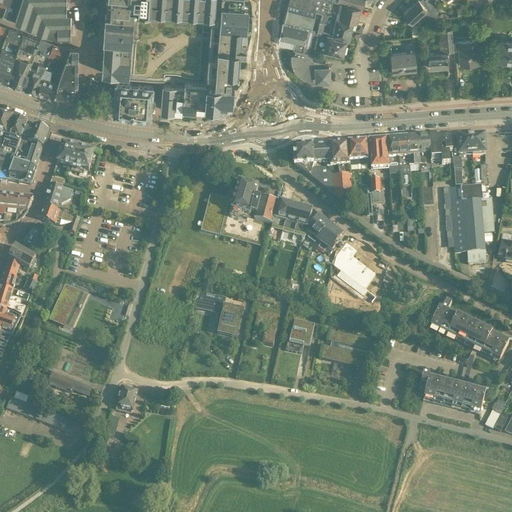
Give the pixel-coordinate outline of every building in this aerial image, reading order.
[(1,0),(7,2),(5,7),(2,15),(36,27),(35,30),(58,37),(62,37),(62,36),(70,37),(71,12),(67,12),(66,0),(1,0)] [(109,0),(107,24),(105,24),(105,22),(104,22),(101,72),(162,77),(159,109),(174,110),(182,111),(182,110),(182,105),(196,107),(196,106),(203,107),(204,107),(204,106),(204,102),(219,103),(219,102),(219,98),(226,99),(226,97),(232,97),(234,68),(234,67),(232,67),(233,58),(238,58),(240,48),(241,36),(244,37),(245,37),(248,3),(243,3),(243,0),(109,0)] [(326,14),(336,16),(339,1),(333,0),(288,0),(288,4),(305,9),(317,12),(326,14)] [(435,18),(423,0),(415,0),(403,11),(411,21),(422,12),(426,19),(435,18)] [(360,7),(339,1),(336,16),(353,21),(356,21),(360,7)] [(305,9),(288,4),(285,13),(314,21),(317,12),(305,9)] [(472,15),(466,8),(456,8),(457,16),(472,15)] [(317,12),(314,21),(312,30),(317,31),(322,32),(324,23),(326,14),(317,12)] [(312,30),(314,21),(285,13),(283,23),(303,27),(312,30)] [(353,21),(336,16),(326,14),(324,23),(335,25),(351,29),(353,21)] [(312,52),(316,37),(317,31),(312,30),(303,27),(283,23),(279,38),(294,42),(293,47),(293,48),(295,48),(312,52)] [(0,50),(8,27),(0,24),(0,50)] [(333,32),(349,36),(351,29),(335,25),(333,32)] [(23,32),(8,27),(0,50),(0,77),(5,79),(23,32)] [(452,52),(452,50),(452,41),(451,41),(450,29),(442,30),(442,40),(438,40),(439,52),(427,53),(427,67),(448,66),(447,52),(452,52)] [(329,33),(322,32),(317,31),(316,37),(324,39),(324,38),(327,39),(324,49),(344,55),(349,37),(344,36),(344,37),(333,34),(329,33)] [(5,79),(23,85),(40,38),(23,32),(5,79)] [(53,43),(40,38),(23,85),(36,90),(42,73),(48,56),(53,43)] [(452,41),(452,50),(460,50),(460,65),(478,64),(477,48),(475,48),(474,40),(452,41)] [(511,40),(498,40),(498,41),(495,41),(495,48),(497,48),(496,60),(511,60),(511,40)] [(415,68),(413,42),(407,43),(407,51),(390,52),(391,70),(415,68)] [(64,62),(69,47),(61,46),(53,43),(48,56),(64,62)] [(78,47),(70,47),(64,62),(58,79),(52,96),(71,103),(76,88),(74,87),(75,83),(77,83),(78,47)] [(326,61),(313,58),(314,55),(311,55),(312,52),(295,48),(294,52),(292,52),(292,53),(293,53),(293,54),(292,54),(294,64),(301,73),(311,77),(312,77),(312,78),(312,76),(317,76),(317,79),(329,78),(329,66),(325,66),(325,62),(326,62),(326,61)] [(52,96),(58,79),(42,73),(36,90),(52,96)] [(113,113),(150,116),(153,84),(115,82),(113,113)] [(0,152),(13,119),(0,114),(0,152)] [(0,182),(5,183),(12,162),(27,123),(13,119),(0,152),(0,182)] [(48,131),(27,123),(12,162),(36,170),(40,155),(42,148),(43,145),(48,131)] [(469,135),(471,155),(471,158),(484,157),(482,137),(477,137),(477,134),(469,135)] [(471,155),(469,135),(462,136),(462,138),(457,138),(458,156),(471,155)] [(428,138),(427,138),(429,164),(430,172),(432,172),(431,160),(443,159),(443,164),(452,163),(451,151),(454,151),(452,138),(452,137),(451,136),(449,136),(448,136),(446,137),(446,138),(446,141),(443,141),(441,141),(441,139),(428,140),(428,138)] [(429,164),(427,138),(416,139),(418,167),(421,167),(421,173),(430,172),(429,164)] [(416,139),(407,140),(409,168),(418,167),(416,139)] [(407,140),(397,141),(399,175),(400,202),(411,202),(409,168),(407,140)] [(369,171),(388,170),(385,141),(365,143),(367,162),(367,172),(369,172),(369,171)] [(387,161),(388,170),(388,176),(399,175),(397,141),(385,141),(387,161)] [(56,164),(69,167),(71,159),(73,159),(74,156),(72,155),(74,147),(62,143),(56,164)] [(367,162),(365,143),(363,143),(347,144),(348,162),(349,168),(367,167),(367,162)] [(337,167),(338,176),(350,175),(349,168),(348,162),(347,144),(327,146),(329,168),(337,167)] [(329,168),(327,146),(311,147),(312,165),(326,164),(327,168),(329,168)] [(71,159),(69,167),(89,173),(94,152),(74,147),(72,155),(74,156),(73,159),(71,159)] [(312,166),(312,165),(311,147),(291,149),(293,167),(310,177),(312,166)] [(461,160),(452,160),(455,188),(462,187),(461,171),(461,160)] [(12,162),(5,183),(18,185),(30,186),(36,170),(12,162)] [(322,186),(324,179),(327,169),(311,170),(310,177),(322,186)] [(351,199),(350,175),(338,176),(333,176),(333,172),(328,172),(328,169),(327,169),(324,179),(322,186),(333,195),(334,196),(352,209),(351,199)] [(50,183),(58,186),(63,187),(65,181),(52,177),(50,183)] [(379,196),(378,185),(377,181),(370,182),(371,196),(372,205),(383,204),(383,195),(379,196)] [(58,188),(58,186),(50,183),(50,185),(49,185),(43,206),(45,206),(56,210),(58,204),(62,205),(69,201),(72,192),(58,188)] [(277,205),(259,200),(259,198),(254,196),(256,189),(256,188),(255,188),(251,187),(246,185),(246,186),(238,183),(237,183),(237,184),(232,202),(208,196),(208,197),(210,197),(207,208),(205,208),(205,209),(207,209),(204,220),(202,220),(202,221),(203,221),(200,232),(199,232),(198,233),(218,238),(218,236),(222,237),(221,239),(222,239),(223,237),(234,240),(233,242),(235,242),(235,241),(245,243),(244,245),(246,245),(246,244),(257,246),(257,248),(258,249),(264,225),(266,225),(271,227),(275,214),(277,205)] [(428,190),(427,186),(421,187),(422,207),(433,207),(432,190),(428,190)] [(454,255),(467,254),(468,254),(464,212),(482,211),(481,201),(482,201),(481,187),(449,189),(454,255)] [(4,209),(15,211),(18,196),(6,194),(4,209)] [(32,198),(18,196),(15,211),(27,212),(33,201),(32,198)] [(282,230),(289,206),(277,203),(277,205),(275,214),(271,227),(282,230)] [(482,211),(484,234),(493,233),(490,204),(481,205),(482,211)] [(56,210),(45,206),(40,220),(54,225),(57,218),(59,212),(59,211),(56,210)] [(282,230),(293,233),(300,209),(289,206),(282,230)] [(311,212),(300,209),(293,233),(302,235),(301,240),(303,241),(304,238),(311,212)] [(468,254),(467,254),(468,266),(485,264),(484,253),(485,253),(482,211),(464,212),(468,254)] [(74,234),(79,219),(59,212),(57,218),(72,224),(69,233),(74,234)] [(313,238),(318,242),(329,228),(318,219),(311,228),(309,232),(307,239),(310,242),(313,238)] [(341,237),(329,228),(318,242),(322,245),(318,250),(324,254),(325,253),(330,257),(332,253),(331,252),(335,247),(334,246),(341,237)] [(510,237),(502,236),(498,258),(500,258),(502,261),(505,261),(504,262),(498,267),(508,281),(511,282),(511,244),(509,244),(510,237)] [(3,273),(17,277),(20,265),(29,270),(35,258),(15,247),(8,259),(3,273)] [(354,259),(342,274),(363,290),(374,276),(354,259)] [(0,286),(13,290),(17,277),(3,273),(0,284),(0,286)] [(32,293),(35,283),(30,281),(26,291),(32,293)] [(21,319),(29,297),(27,296),(13,290),(0,286),(0,310),(6,313),(21,319)] [(66,287),(50,321),(60,326),(63,321),(72,325),(82,304),(81,303),(85,296),(66,287)] [(256,293),(254,302),(274,306),(276,297),(256,293)] [(369,293),(364,299),(371,304),(375,298),(369,293)] [(226,299),(219,297),(216,313),(222,314),(217,335),(227,338),(234,309),(224,306),(226,299)] [(446,313),(450,304),(442,300),(429,327),(473,349),(470,356),(474,357),(477,351),(481,353),(479,356),(496,365),(498,361),(498,362),(507,344),(446,313)] [(244,311),(234,309),(227,338),(237,340),(244,311)] [(12,338),(21,319),(6,313),(0,310),(0,333),(10,337),(12,338)] [(278,320),(256,315),(250,344),(272,349),(278,320)] [(290,322),(283,351),(301,355),(303,349),(309,350),(314,328),(308,327),(290,322)] [(0,360),(1,361),(10,337),(0,333),(0,360)] [(371,343),(328,333),(326,343),(330,344),(329,350),(321,348),(318,361),(354,369),(357,356),(370,359),(371,354),(369,353),(371,343)] [(41,360),(31,356),(28,363),(39,367),(41,360)] [(95,391),(91,389),(52,375),(48,386),(71,394),(72,391),(88,397),(90,392),(94,393),(95,391)] [(484,394),(421,378),(417,393),(423,394),(422,398),(479,413),(484,394)] [(137,392),(121,388),(115,408),(132,413),(137,392)] [(20,396),(18,401),(26,405),(28,399),(20,396)] [(82,426),(30,406),(26,405),(18,401),(10,399),(6,410),(71,434),(82,426)] [(492,430),(493,429),(498,417),(500,415),(500,414),(505,405),(498,401),(485,426),(492,430)] [(500,415),(498,417),(493,429),(500,433),(508,418),(500,414),(500,415)] [(119,421),(110,418),(107,429),(115,432),(119,421)] [(115,433),(107,431),(104,438),(112,441),(115,433)] [(112,442),(104,439),(99,455),(107,458),(112,442)]
